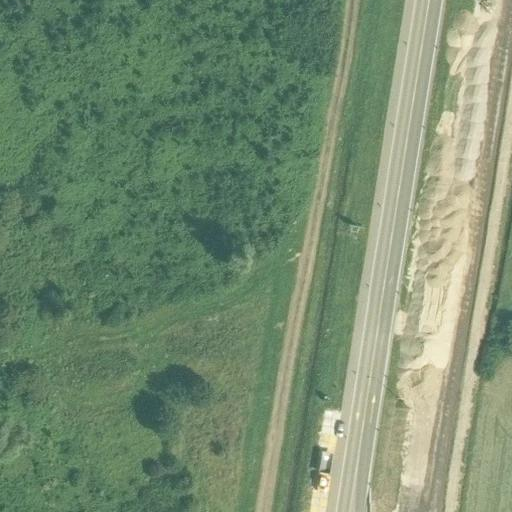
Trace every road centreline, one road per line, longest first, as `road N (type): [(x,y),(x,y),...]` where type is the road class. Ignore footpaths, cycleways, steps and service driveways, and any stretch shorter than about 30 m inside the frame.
road 1 (primary): [(428,0),(340,511)]
road 2 (primary): [(412,511),(493,0)]
